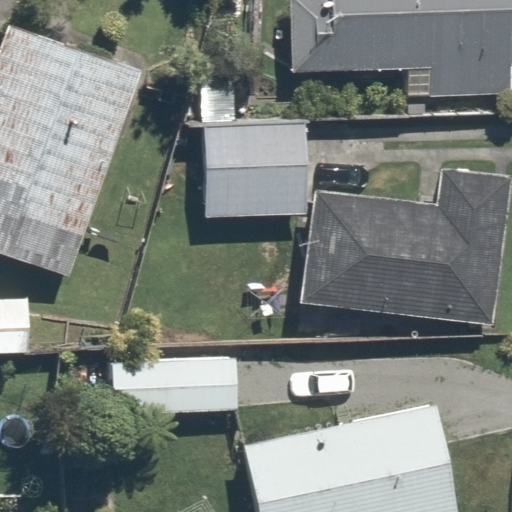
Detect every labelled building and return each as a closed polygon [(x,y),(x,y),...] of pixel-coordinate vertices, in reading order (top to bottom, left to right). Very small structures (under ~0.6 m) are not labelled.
[(511,0),(291,0),(292,52),(405,52),(405,88),(490,88),(490,51),(511,51),(511,0)] [(105,44),(0,15),(0,240),(48,254),(105,44)] [(271,98),(177,111),(191,213),(285,200),(271,98)] [(426,188),(302,167),(280,296),(468,328),(496,164),(432,154),(426,188)] [(18,276),(0,276),(0,348),(19,349),(18,276)] [(226,344),(93,355),(98,406),(230,395),(226,344)] [(450,511),(427,396),(223,437),(238,511),(450,511)]
